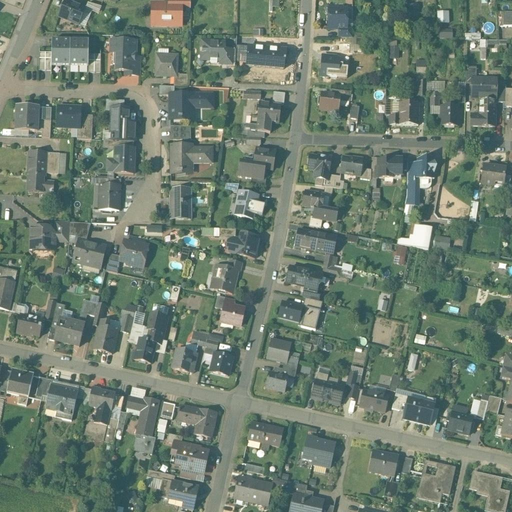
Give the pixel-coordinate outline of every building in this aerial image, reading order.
[(170,0),(170,4),(162,4),(162,8),(153,8),(153,23),(162,23),(162,27),(171,27),(171,23),(180,23),(180,9),(190,9),(190,0),(170,0)] [(85,10),(66,2),(65,1),(58,19),(59,19),(59,18),(78,26),(78,27),(86,10),(85,10)] [(86,10),(78,27),(85,30),(92,10),(100,13),(101,8),(88,4),(85,10),(86,10)] [(417,6),(409,7),(410,24),(418,24),(417,6)] [(339,10),(329,10),(329,30),(339,30),(347,30),(347,29),(346,10),(345,10),(342,7),(339,10)] [(437,24),(449,23),(449,11),(437,12),(437,24)] [(511,13),(496,14),(497,28),(511,27),(511,13)] [(352,29),(347,29),(347,30),(339,30),(339,39),(353,39),(352,29)] [(472,49),(480,49),(480,59),(485,59),(485,38),(472,38),(472,49)] [(486,40),(486,49),(498,49),(499,40),(486,40)] [(61,41),(51,41),(51,67),(61,67),(61,41)] [(70,41),(61,41),(61,67),(70,67),(70,41)] [(79,41),(70,41),(70,67),(79,67),(79,41)] [(89,42),(79,41),(79,67),(88,68),(88,56),(89,42)] [(136,43),(111,42),(110,54),(116,55),(116,72),(125,72),(126,69),(129,69),(130,69),(131,66),(135,66),(135,59),(136,43)] [(225,44),(202,43),(202,55),(202,57),(210,57),(210,64),(217,64),(217,60),(219,62),(220,62),(222,60),(225,60),(225,51),(225,44)] [(248,48),(236,47),(235,51),(235,63),(246,64),(248,48)] [(399,59),(399,47),(390,47),(390,59),(399,59)] [(286,51),(248,48),(246,64),(246,67),(283,70),(283,63),(285,63),(286,51)] [(235,51),(225,51),(225,60),(226,61),(226,65),(235,66),(235,63),(235,51)] [(349,53),(337,52),(336,60),(327,59),(327,63),(321,63),(320,77),(330,78),(330,79),(337,79),(347,80),(349,53)] [(177,57),(156,56),(155,77),(174,78),(176,78),(176,76),(177,57)] [(140,59),(135,59),(135,66),(131,66),(130,69),(129,69),(128,77),(139,77),(139,76),(140,76),(141,60),(140,60),(140,59)] [(481,83),(476,83),(476,70),(466,69),(466,85),(472,85),(471,100),(480,100),(479,117),(471,117),(471,128),(495,129),(495,104),(496,87),(496,83),(494,81),(483,81),(481,83)] [(426,75),(416,75),(416,83),(419,83),(426,83),(426,75)] [(188,76),(176,76),(176,78),(174,78),(173,88),(174,88),(187,89),(188,76)] [(173,88),(159,87),(159,96),(170,96),(173,96),(174,96),(174,88),(173,88)] [(506,87),(496,87),(495,104),(505,104),(506,90),(506,87)] [(350,95),(338,93),(337,94),(336,94),(336,96),(340,96),(340,101),(349,103),(350,95)] [(336,96),(329,95),(329,96),(321,95),(321,99),(318,99),(317,107),(320,107),(319,112),(338,114),(340,101),(340,96),(336,96)] [(436,95),(430,95),(430,108),(438,108),(438,95),(436,95)] [(174,96),(173,96),(170,96),(170,119),(189,119),(189,108),(202,108),(202,109),(212,109),(212,97),(193,97),(193,96),(174,96)] [(124,102),(106,101),(105,113),(111,113),(111,112),(122,112),(122,109),(124,109),(124,102)] [(272,105),(258,104),(256,133),(265,134),(270,135),(271,124),(279,125),(280,107),(272,107),(272,105)] [(418,106),(399,105),(399,117),(399,126),(418,127),(418,106)] [(38,109),(16,108),(16,132),(37,133),(38,121),(38,109)] [(359,109),(351,108),(349,120),(357,120),(359,109)] [(458,108),(441,108),(441,127),(458,128),(458,108)] [(80,110),(57,109),(56,128),(79,129),(80,110)] [(122,112),(111,112),(111,113),(110,142),(115,143),(133,143),(134,143),(134,142),(133,142),(134,136),(135,136),(135,124),(128,124),(129,112),(122,112)] [(92,117),(83,117),(82,141),(91,141),(92,117)] [(399,117),(389,117),(389,126),(399,126),(399,117)] [(51,122),(38,121),(37,133),(42,133),(42,139),(50,140),(51,122)] [(190,127),(170,128),(170,141),(190,141),(190,127)] [(133,143),(115,143),(114,162),(107,162),(106,173),(113,173),(113,174),(133,175),(134,149),(133,149),(133,143)] [(192,147),(170,147),(170,173),(191,173),(191,161),(202,161),(202,162),(212,162),(211,150),(192,150),(192,147)] [(269,152),(259,150),(258,152),(256,152),(254,166),(254,169),(264,170),(272,172),(275,155),(269,154),(269,152)] [(60,155),(30,154),(29,177),(44,178),(45,176),(59,176),(60,155)] [(321,157),(320,159),(310,158),(308,171),(320,172),(328,174),(331,158),(321,157)] [(363,161),(353,159),(353,160),(343,159),(340,175),(360,178),(361,170),(363,161)] [(401,160),(392,160),(392,162),(394,162),(393,177),(402,178),(402,172),(401,161),(401,160)] [(378,161),(378,170),(376,169),(375,175),(375,179),(376,179),(393,180),(393,177),(394,162),(392,162),(378,161)] [(434,161),(418,161),(418,166),(407,165),(406,198),(405,206),(416,208),(418,199),(418,191),(426,191),(428,190),(429,189),(431,188),(431,186),(431,180),(434,180),(434,161)] [(254,166),(241,164),(239,177),(263,181),(264,170),(254,169),(254,166)] [(506,169),(483,166),(481,185),(503,188),(506,169)] [(371,172),(361,170),(360,178),(359,180),(371,182),(371,174),(371,172)] [(318,180),(316,179),(315,188),(321,188),(322,181),(326,181),(327,177),(328,177),(328,174),(320,172),(318,180)] [(44,178),(29,177),(28,193),(43,194),(44,192),(54,192),(54,183),(44,182),(44,178)] [(328,177),(327,177),(326,181),(322,181),(321,188),(332,190),(334,177),(328,177)] [(340,178),(334,177),(332,190),(342,191),(344,183),(340,183),(340,178)] [(239,186),(226,185),(225,191),(237,194),(239,186)] [(120,187),(109,186),(102,187),(100,186),(99,211),(119,212),(120,187)] [(171,190),(170,190),(170,198),(172,198),(172,205),(170,205),(170,221),(190,221),(190,190),(171,190)] [(376,190),(373,190),(372,201),(380,202),(380,190),(376,190)] [(257,198),(240,193),(234,216),(252,220),(257,198)] [(324,196),(305,193),(302,207),(315,210),(322,211),(324,196)] [(322,211),(315,210),(314,219),(322,221),(326,221),(327,218),(336,220),(337,212),(327,210),(327,211),(322,211)] [(322,221),(314,219),(310,218),(309,228),(320,230),(322,221)] [(70,224),(55,223),(54,234),(55,234),(55,238),(69,239),(69,236),(70,224)] [(90,225),(70,224),(69,236),(75,238),(74,247),(77,248),(78,241),(86,243),(90,225)] [(145,226),(145,235),(161,235),(161,226),(145,226)] [(49,229),(31,229),(30,250),(52,251),(54,249),(55,238),(55,234),(54,234),(53,234),(49,229)] [(235,231),(219,230),(219,238),(235,238),(235,231)] [(318,236),(298,231),(294,248),(315,252),(318,236)] [(430,236),(415,233),(412,244),(405,242),(404,246),(427,251),(430,236)] [(259,240),(241,236),(239,243),(233,241),(228,244),(227,250),(230,255),(255,260),(257,252),(256,252),(259,241),(259,240)] [(335,239),(318,236),(315,252),(325,254),(326,251),(329,249),(333,250),(335,239)] [(86,243),(78,241),(77,248),(73,263),(100,270),(105,248),(86,243)] [(120,257),(119,263),(124,264),(126,267),(131,268),(134,267),(143,269),(148,249),(123,243),(120,257)] [(396,246),(393,263),(403,265),(407,248),(396,246)] [(120,257),(110,255),(106,272),(116,275),(119,263),(120,257)] [(337,259),(326,257),(323,267),(324,268),(324,267),(334,270),(336,259),(337,259)] [(227,269),(216,267),(214,276),(217,277),(214,292),(232,296),(237,273),(239,273),(241,265),(228,262),(227,269)] [(334,270),(324,267),(324,268),(323,274),(339,278),(341,271),(334,270)] [(310,273),(290,268),(286,284),(305,289),(306,289),(310,273)] [(17,273),(0,269),(0,311),(8,313),(15,284),(14,284),(17,273)] [(321,275),(310,273),(306,289),(305,289),(304,293),(316,296),(316,295),(318,287),(320,286),(322,279),(320,276),(321,275)] [(180,289),(172,288),(169,301),(177,303),(180,289)] [(316,296),(304,293),(303,299),(309,301),(317,303),(317,302),(319,296),(316,295),(316,296)] [(234,301),(217,298),(214,309),(223,311),(224,306),(233,308),(234,301)] [(98,305),(83,301),(77,325),(84,327),(87,316),(95,318),(98,305)] [(317,303),(309,301),(307,312),(314,314),(317,303)] [(385,311),(387,302),(379,301),(378,310),(385,311)] [(49,302),(45,321),(52,322),(56,304),(49,302)] [(294,305),(288,304),(288,305),(282,304),(278,318),(299,323),(302,309),(293,307),(294,305)] [(57,305),(53,322),(52,322),(51,328),(57,330),(59,321),(60,321),(64,307),(57,305)] [(233,308),(224,306),(223,311),(221,323),(226,325),(225,326),(231,327),(232,326),(240,328),(244,311),(233,308)] [(42,319),(20,315),(16,334),(17,334),(17,333),(25,335),(25,336),(26,335),(38,337),(38,338),(39,338),(42,319)] [(167,319),(151,315),(149,324),(150,325),(148,331),(153,332),(150,343),(155,344),(161,345),(167,319)] [(131,318),(124,317),(120,333),(127,334),(131,318)] [(101,321),(95,319),(93,327),(98,328),(99,328),(108,330),(109,324),(101,322),(101,321)] [(60,321),(59,321),(57,330),(54,342),(78,348),(84,327),(77,325),(60,321)] [(144,329),(133,326),(130,335),(128,344),(138,346),(139,340),(141,341),(144,329)] [(57,330),(51,328),(48,341),(54,342),(57,330)] [(108,330),(99,328),(98,328),(93,352),(112,356),(117,332),(108,330)] [(511,330),(498,328),(497,335),(511,338),(511,330)] [(208,337),(194,333),(192,338),(207,341),(208,337)] [(207,341),(192,338),(191,345),(205,348),(207,341)] [(141,341),(139,340),(138,346),(136,353),(138,354),(136,361),(133,360),(133,361),(150,365),(151,364),(149,364),(151,353),(153,353),(155,344),(150,343),(141,341)] [(218,344),(207,341),(205,348),(206,348),(216,351),(218,344)] [(289,346),(272,342),(268,360),(284,364),(286,357),(287,358),(289,346)] [(216,351),(206,348),(204,354),(214,357),(215,355),(216,351)] [(197,355),(177,350),(172,369),(189,374),(192,362),(195,362),(197,355)] [(215,355),(214,357),(210,373),(228,378),(232,359),(215,355)] [(287,358),(286,357),(284,364),(282,372),(277,370),(275,376),(269,374),(265,389),(284,394),(287,379),(294,381),(299,360),(287,358)] [(511,359),(506,358),(503,370),(511,372),(511,359)] [(511,372),(503,370),(501,379),(511,381),(511,380),(511,372)] [(12,373),(1,371),(0,374),(0,388),(3,389),(4,383),(9,384),(12,373)] [(33,378),(12,373),(9,384),(7,395),(19,398),(17,405),(25,407),(25,408),(26,408),(28,399),(33,378)] [(328,377),(318,374),(312,400),(322,403),(322,401),(322,400),(325,385),(326,385),(328,377)] [(362,377),(350,374),(347,386),(349,387),(359,389),(362,377)] [(400,378),(392,376),(388,392),(396,394),(400,378)] [(46,381),(39,379),(36,396),(42,397),(46,381)] [(52,382),(46,381),(42,397),(48,398),(52,382)] [(69,386),(52,382),(48,398),(44,416),(71,422),(79,388),(69,386)] [(326,385),(325,385),(322,400),(322,401),(330,402),(329,404),(339,407),(343,389),(326,385)] [(359,389),(349,387),(346,399),(357,401),(359,391),(359,389)] [(115,394),(100,391),(100,390),(92,388),(88,408),(100,411),(110,413),(111,413),(112,409),(115,397),(115,394)] [(359,391),(357,401),(355,408),(361,409),(364,393),(359,391)] [(388,398),(368,394),(364,410),(364,412),(372,414),(373,412),(385,415),(388,398)] [(403,397),(395,395),(392,411),(405,414),(406,409),(400,407),(403,397)] [(123,399),(115,397),(112,409),(121,410),(123,399)] [(501,400),(489,398),(488,403),(487,406),(499,408),(501,400)] [(158,403),(144,399),(144,402),(129,399),(126,409),(127,409),(141,412),(136,436),(141,437),(150,439),(158,403)] [(425,399),(423,404),(408,401),(406,409),(405,414),(403,420),(429,427),(435,401),(425,399)] [(488,403),(481,402),(476,420),(483,422),(485,414),(487,406),(488,403)] [(175,406),(163,404),(160,419),(172,421),(175,406)] [(499,408),(487,406),(485,414),(497,417),(499,408)] [(216,415),(180,407),(176,422),(191,426),(191,424),(196,425),(194,436),(211,440),(216,415)] [(100,411),(97,423),(89,421),(87,434),(88,436),(95,437),(97,436),(104,438),(103,440),(113,442),(112,446),(113,446),(116,432),(118,422),(109,420),(110,413),(100,411)] [(127,415),(120,414),(118,422),(116,432),(123,433),(127,415)] [(472,420),(451,415),(447,433),(468,437),(472,420)] [(511,417),(506,416),(501,438),(511,440),(511,417)] [(283,430),(251,424),(247,442),(279,449),(283,430)] [(183,439),(168,436),(167,443),(182,447),(183,439)] [(150,439),(141,437),(140,441),(135,440),(133,450),(152,455),(155,443),(151,443),(151,439),(150,439)] [(315,440),(308,438),(303,460),(313,463),(312,466),(329,470),(335,446),(315,441),(315,440)] [(207,454),(193,451),(193,449),(186,447),(185,453),(181,466),(197,470),(203,471),(207,454)] [(185,453),(180,452),(177,453),(175,462),(177,465),(181,466),(185,453)] [(397,459),(373,454),(373,453),(372,452),(368,472),(394,478),(398,458),(397,458),(397,459)] [(412,461),(405,459),(401,475),(409,477),(412,461)] [(156,472),(160,467),(154,463),(151,468),(156,472)] [(197,470),(181,466),(179,479),(195,482),(197,470)] [(264,470),(246,466),(244,473),(263,477),(264,470)] [(441,479),(424,476),(423,483),(421,483),(419,493),(426,494),(425,499),(440,502),(442,496),(448,497),(454,470),(444,468),(441,479)] [(175,478),(148,472),(146,480),(161,483),(171,485),(172,483),(173,483),(175,478)] [(324,478),(312,475),(309,488),(321,491),(324,478)] [(497,480),(472,475),(469,491),(489,495),(486,511),(503,511),(508,494),(495,492),(497,480)] [(264,485),(239,480),(234,500),(257,505),(258,502),(260,503),(264,485)] [(171,485),(161,483),(158,499),(168,501),(171,485)] [(173,483),(172,483),(171,485),(168,501),(183,504),(182,509),(193,511),(195,502),(193,502),(196,489),(198,489),(173,483)] [(399,485),(391,483),(388,499),(396,501),(399,485)] [(272,487),(264,485),(260,503),(268,505),(272,487)] [(135,491),(128,493),(130,502),(137,500),(135,491)] [(324,503),(294,496),(290,511),(321,511),(323,506),(324,503)]
